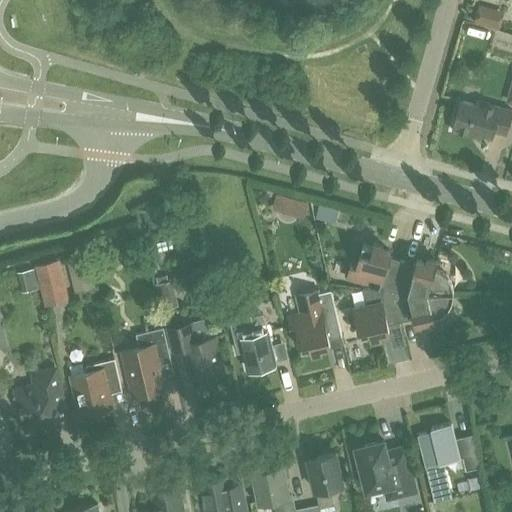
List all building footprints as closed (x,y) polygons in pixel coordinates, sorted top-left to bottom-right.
[(507,30),(511,19),(487,11),(484,22),(507,30)] [(511,111),(511,109),(477,100),(476,104),(460,100),(452,129),(470,134),(471,130),(492,136),(493,129),(506,133),(511,111)] [(304,219),(308,202),(276,193),(271,210),(304,219)] [(382,248),(383,244),(374,241),(373,246),(363,243),(360,254),(354,253),(348,276),(368,281),(370,275),(382,278),(379,289),(394,290),(403,259),(390,256),(391,251),(382,248)] [(72,273),(91,269),(87,255),(69,259),(72,273)] [(394,290),(454,291),(454,289),(454,286),(453,284),(452,282),(452,280),(451,278),(449,276),(448,274),(447,272),(445,271),(443,269),(441,268),(439,267),(437,266),(435,265),(437,259),(428,256),(426,260),(417,258),(416,263),(403,259),(394,290)] [(44,305),(69,299),(60,258),(34,264),(44,305)] [(22,291),(39,287),(34,267),(17,271),(22,291)] [(161,310),(179,305),(172,279),(155,283),(161,310)] [(321,292),(319,287),(294,293),(299,313),(288,316),(293,334),(298,332),(302,349),(312,347),(313,351),(322,349),(321,345),(330,342),(329,338),(342,334),(335,302),(332,289),(321,292)] [(394,290),(379,289),(363,287),(367,304),(354,307),(361,335),(371,333),(372,337),(381,335),(380,331),(389,329),(388,324),(401,320),(394,290)] [(454,293),(454,291),(394,290),(401,320),(415,317),(416,322),(425,320),(426,325),(435,322),(434,316),(436,315),(438,314),(440,313),(442,312),(444,311),(446,309),(447,308),(449,306),(450,304),(451,302),(452,300),(453,298),(453,296),(454,293)] [(237,291),(223,294),(225,306),(227,306),(238,351),(244,350),(249,369),(250,368),(261,366),(263,368),(270,367),(271,363),(274,363),(275,362),(275,361),(271,343),(268,330),(255,333),(247,301),(240,302),(237,291)] [(197,339),(192,320),(167,326),(173,351),(187,347),(195,381),(225,374),(215,335),(197,339)] [(133,396),(166,388),(159,359),(171,356),(164,326),(136,332),(139,345),(122,349),(133,396)] [(81,413),(113,406),(108,387),(121,383),(115,357),(87,364),(84,367),(85,371),(72,374),(81,413)] [(16,387),(18,392),(14,397),(16,406),(21,409),(27,430),(68,421),(56,368),(34,373),(36,383),(16,387)] [(419,432),(433,498),(449,495),(442,459),(463,455),(466,468),(480,465),(473,432),(456,436),(453,423),(453,422),(432,427),(432,430),(419,432)] [(387,496),(417,488),(407,451),(388,455),(384,440),(356,446),(368,491),(385,487),(387,496)] [(334,504),(330,486),(344,483),(336,451),(307,458),(315,490),(318,503),(303,506),(304,511),(321,511),(320,507),(334,504)] [(304,511),(303,506),(296,508),(293,492),(289,493),(283,464),(252,471),(259,502),(274,499),(276,511),(304,511)] [(231,501),(226,475),(199,480),(205,511),(246,511),(244,499),(231,501)] [(155,505),(141,507),(141,511),(183,511),(178,484),(152,489),(155,505)] [(480,511),(499,511),(495,493),(477,498),(480,511)] [(100,511),(98,503),(61,511),(100,511)]
